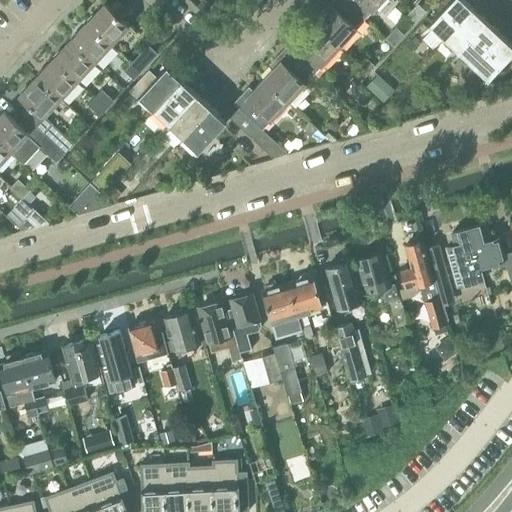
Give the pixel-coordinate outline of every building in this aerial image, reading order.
[(205,0),(200,0),(196,5),(204,12),(210,5),(205,0)] [(364,19),(343,0),(327,0),(323,4),(328,8),(314,24),(338,47),(364,19)] [(343,0),(364,19),(372,10),(375,13),(380,12),(382,10),(385,13),(396,1),(394,0),(343,0)] [(441,39),(473,5),(467,0),(450,0),(426,25),(441,39)] [(410,11),(418,18),(426,10),(418,2),(410,11)] [(87,22),(111,45),(129,25),(105,3),(87,22)] [(456,53),(488,19),(473,5),(441,39),(456,53)] [(418,18),(410,11),(404,17),(412,25),(418,18)] [(470,67),(502,33),(488,19),(456,53),(470,67)] [(71,39),(95,62),(111,45),(87,22),(71,39)] [(284,47),(313,74),(338,47),(314,24),(301,37),(297,33),(284,47)] [(511,41),(502,33),(470,67),(486,81),(511,52),(511,41)] [(53,59),(77,82),(95,62),(71,39),(53,59)] [(131,63),(140,73),(159,53),(149,44),(131,63)] [(313,74),(284,47),(272,59),(277,63),(263,78),(288,101),(313,74)] [(359,66),(367,73),(375,65),(367,57),(359,66)] [(37,76),(61,99),(77,82),(53,59),(37,76)] [(140,73),(131,63),(125,70),(134,79),(140,73)] [(151,112),(183,78),(168,64),(157,76),(149,69),(130,91),(138,97),(137,98),(151,112)] [(367,73),(359,66),(353,72),(361,80),(367,73)] [(377,74),(366,86),(382,102),(394,89),(377,74)] [(61,99),(37,76),(20,95),(32,106),(23,114),(42,132),(52,122),(45,116),(61,99)] [(166,126),(197,92),(183,78),(151,112),(166,126)] [(288,101),(263,78),(250,92),(246,88),(234,101),(239,106),(230,116),(272,155),(287,150),(263,128),(288,101)] [(98,101),(106,109),(115,100),(106,92),(98,101)] [(197,92),(166,126),(180,139),(212,105),(197,92)] [(106,109),(98,101),(92,107),(101,115),(106,109)] [(212,105),(180,139),(196,154),(228,120),(214,107),(212,105)] [(0,116),(0,141),(12,152),(29,134),(5,111),(0,116)] [(317,128),(309,120),(302,127),(310,135),(317,128)] [(42,132),(65,154),(75,143),(52,122),(42,132)] [(65,154),(42,132),(34,141),(57,162),(65,154)] [(0,165),(12,152),(0,141),(0,165)] [(111,158),(91,179),(104,190),(123,169),(111,158)] [(31,190),(19,179),(12,187),(24,198),(31,190)] [(114,186),(107,194),(114,201),(122,193),(114,186)] [(28,217),(37,226),(51,222),(36,209),(28,217)] [(468,226),(479,266),(492,262),(493,267),(506,263),(511,282),(511,281),(511,250),(504,253),(501,241),(492,244),(486,221),(468,226)] [(479,266),(468,226),(452,231),(466,279),(472,277),(469,269),(479,266)] [(422,292),(424,301),(425,301),(439,296),(423,239),(405,244),(412,266),(400,270),(405,287),(417,284),(419,293),(422,292)] [(358,258),(368,291),(379,287),(383,303),(391,301),(397,325),(408,322),(401,297),(399,298),(395,282),(390,284),(386,269),(391,268),(387,253),(382,254),(381,251),(358,258)] [(447,256),(431,260),(440,292),(456,287),(447,256)] [(326,267),(334,296),(338,307),(363,300),(351,260),(348,260),(345,258),(339,259),(337,263),(326,267)] [(288,281),(299,314),(323,306),(313,273),(310,274),(306,272),(301,274),(299,278),(288,281)] [(299,314),(288,281),(277,284),(276,281),(266,285),(266,287),(263,288),(274,322),(289,317),(292,325),(301,323),(299,314)] [(232,308),(230,308),(242,352),(252,349),(247,333),(259,330),(262,325),(253,292),(248,293),(247,289),(234,293),(235,297),(229,298),(232,308)] [(448,323),(440,296),(439,296),(425,301),(433,327),(448,323)] [(222,300),(200,306),(213,350),(230,346),(233,359),(243,357),(232,318),(227,319),(222,300)] [(165,316),(174,350),(201,342),(192,309),(187,310),(185,308),(180,309),(178,312),(165,316)] [(147,321),(146,319),(140,320),(140,323),(130,326),(139,360),(169,352),(163,331),(156,333),(152,320),(147,321)] [(352,321),(335,326),(352,379),(368,374),(368,372),(373,371),(359,327),(354,328),(352,321)] [(133,374),(127,354),(121,330),(101,335),(103,343),(97,344),(107,381),(133,374)] [(85,377),(101,373),(94,345),(88,347),(86,339),(63,345),(73,380),(63,382),(69,404),(88,399),(84,385),(87,384),(85,377)] [(288,343),(274,347),(288,395),(302,391),(288,343)] [(23,356),(32,387),(56,381),(47,350),(23,356)] [(32,387),(23,356),(22,351),(7,355),(9,360),(0,362),(0,365),(11,406),(25,402),(35,400),(35,399),(32,387)] [(430,351),(420,359),(432,375),(443,367),(430,351)] [(180,390),(191,387),(185,364),(173,367),(180,390)] [(173,367),(160,371),(165,387),(177,383),(173,367)] [(50,413),(46,396),(35,399),(35,400),(39,413),(40,416),(50,413)] [(35,400),(25,402),(29,416),(39,413),(35,400)] [(394,404),(377,409),(378,413),(383,428),(400,423),(394,404)] [(378,413),(361,418),(367,438),(384,432),(383,428),(378,413)] [(114,418),(121,444),(134,440),(127,414),(114,418)] [(240,417),(230,420),(234,435),(244,433),(240,417)] [(158,427),(142,431),(146,443),(161,440),(158,427)] [(100,431),(105,449),(116,446),(111,428),(100,431)] [(174,431),(162,434),(164,445),(177,442),(174,431)] [(65,447),(53,451),(58,466),(70,463),(65,447)] [(51,450),(25,457),(30,475),(56,468),(51,450)] [(19,455),(0,460),(0,480),(24,474),(19,455)] [(238,458),(212,459),(213,464),(215,511),(241,511),(241,510),(241,501),(240,491),(239,481),(239,470),(238,458)] [(190,460),(165,462),(168,511),(192,511),(190,465),(190,460)] [(168,511),(165,462),(140,463),(143,511),(168,511)] [(190,465),(192,511),(215,511),(213,464),(190,465)] [(114,470),(91,479),(103,511),(129,511),(130,511),(126,501),(121,490),(117,479),(114,470)] [(248,470),(239,470),(239,481),(248,481),(248,470)] [(124,476),(117,479),(121,490),(128,487),(124,476)] [(103,511),(91,479),(68,487),(77,511),(103,511)] [(248,481),(239,481),(240,491),(249,490),(248,481)] [(77,511),(68,487),(45,496),(51,511),(77,511)] [(128,487),(121,490),(126,501),(132,498),(128,487)] [(249,490),(240,491),(241,501),(249,500),(249,490)] [(280,511),(275,497),(267,502),(270,511),(280,511)] [(132,498),(126,501),(130,511),(137,509),(132,498)] [(37,511),(35,499),(11,504),(12,511),(37,511)] [(249,500),(241,501),(241,510),(250,510),(249,500)]
